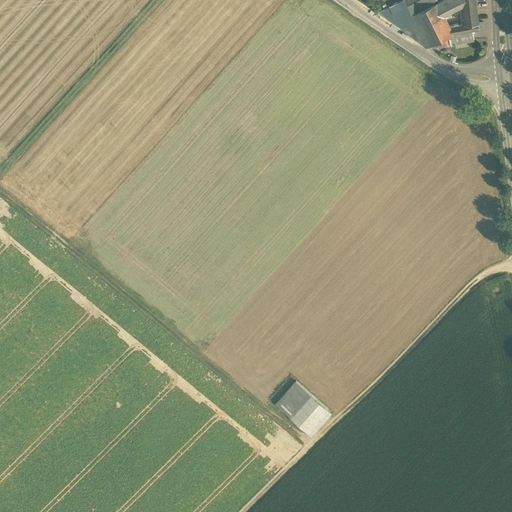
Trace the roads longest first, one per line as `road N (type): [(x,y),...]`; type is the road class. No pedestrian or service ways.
road 1 (track): [(314,455),(0,191)]
road 2 (track): [(511,266),(468,288),(257,511)]
road 3 (track): [(0,190),(170,0)]
road 4 (residential): [(346,0),(446,73),(506,84)]
